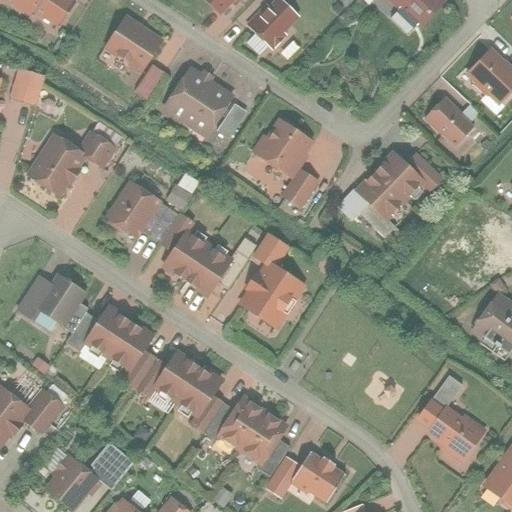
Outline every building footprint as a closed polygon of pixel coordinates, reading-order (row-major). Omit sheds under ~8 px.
[(19,0),(45,15),(54,0),(19,0)] [(195,0),(208,12),(218,0),(195,0)] [(250,0),(234,19),(260,41),(287,8),(277,0),(250,0)] [(384,0),(408,21),(426,0),(384,0)] [(511,0),(507,0),(499,8),(511,21),(511,0)] [(150,31),(113,6),(91,40),(128,65),(150,31)] [(469,25),(504,58),(511,50),(511,45),(479,15),(469,25)] [(289,37),(281,29),(268,44),(276,51),(289,37)] [(509,73),(476,41),(453,66),(486,97),(509,73)] [(120,84),(131,91),(149,64),(138,57),(120,84)] [(222,87),(177,57),(147,101),(193,132),(222,87)] [(0,91),(25,97),(32,69),(5,62),(0,85),(0,91)] [(463,120),(431,89),(409,111),(442,142),(463,120)] [(236,103),(221,94),(204,122),(218,131),(236,103)] [(302,132),(267,107),(238,147),(273,172),(302,132)] [(78,153),(42,130),(16,165),(49,189),(78,153)] [(90,162),(105,141),(92,132),(78,153),(90,162)] [(378,147),(339,186),(371,219),(411,180),(378,147)] [(429,170),(403,147),(392,160),(417,182),(429,170)] [(511,162),(497,178),(511,191),(511,162)] [(270,190),(288,203),(308,176),(290,163),(270,190)] [(182,185),(167,173),(155,189),(170,201),(182,185)] [(148,196),(118,175),(93,211),(124,232),(148,196)] [(496,216),(459,194),(446,211),(456,222),(431,247),(463,275),(477,259),(489,247),(493,242),(484,233),(496,216)] [(179,215),(167,206),(150,230),(163,239),(174,222),(179,215)] [(174,272),(197,238),(174,222),(163,239),(151,256),(174,272)] [(277,242),(254,227),(239,248),(252,257),(262,264),(277,242)] [(174,272),(194,285),(206,268),(216,252),(197,238),(174,272)] [(206,268),(217,275),(235,248),(224,240),(216,252),(206,268)] [(488,269),(504,259),(489,247),(477,259),(488,269)] [(264,324),(290,280),(262,264),(252,257),(225,300),(264,324)] [(41,278),(26,267),(1,301),(17,312),(23,303),(41,278)] [(52,320),(74,286),(46,269),(41,278),(23,303),(52,320)] [(511,344),(511,300),(487,283),(460,322),(505,354),(511,344)] [(117,313),(96,298),(86,311),(69,335),(90,350),(117,313)] [(86,311),(74,302),(51,334),(63,343),(69,335),(86,311)] [(90,350),(112,367),(133,338),(139,329),(117,313),(90,350)] [(112,367),(108,372),(119,381),(144,346),(133,338),(112,367)] [(158,397),(185,360),(163,344),(156,354),(136,381),(158,397)] [(156,354),(144,346),(119,381),(131,389),(136,381),(156,354)] [(158,397),(182,414),(199,388),(208,376),(185,360),(158,397)] [(28,429),(54,397),(32,379),(14,401),(6,411),(28,429)] [(182,414),(179,418),(190,425),(210,395),(199,388),(182,414)] [(0,419),(6,411),(14,401),(0,390),(0,419)] [(226,442),(251,405),(228,390),(220,402),(204,427),(226,442)] [(220,402),(210,395),(190,425),(200,432),(204,427),(220,402)] [(450,455),(474,422),(453,410),(443,411),(430,402),(415,421),(430,434),(430,440),(450,455)] [(226,442),(248,456),(264,431),(272,419),(251,405),(226,442)] [(270,450),(277,439),(264,431),(248,456),(243,464),(255,472),(270,450)] [(120,453),(102,439),(89,454),(108,468),(120,453)] [(511,495),(511,449),(498,440),(469,483),(504,507),(511,495)] [(330,468),(296,445),(286,461),(277,474),(311,497),(330,468)] [(84,471),(52,448),(28,481),(61,504),(84,471)] [(286,461),(270,450),(255,472),(248,482),(265,493),(277,474),(286,461)] [(169,511),(176,503),(153,485),(134,511),(135,511),(169,511)] [(135,511),(134,511),(107,491),(91,511),(135,511)]
